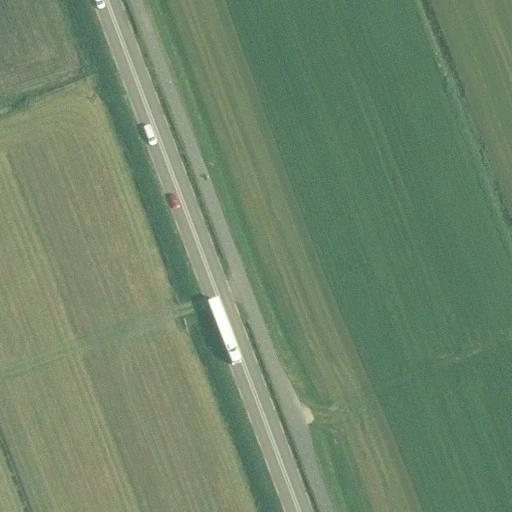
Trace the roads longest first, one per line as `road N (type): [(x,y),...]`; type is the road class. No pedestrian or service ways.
road 1 (primary): [(301,511),(109,0)]
road 2 (unclassified): [(326,511),(134,0)]
